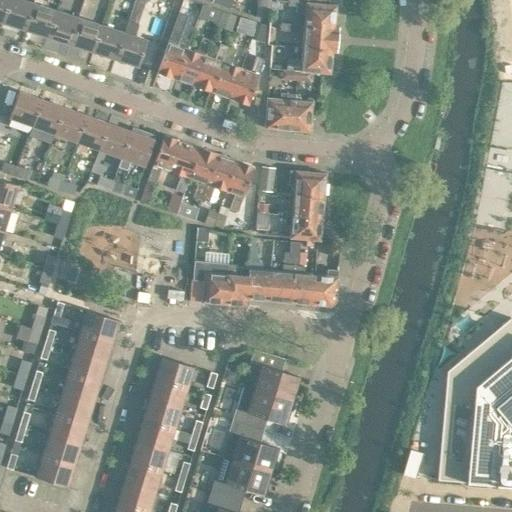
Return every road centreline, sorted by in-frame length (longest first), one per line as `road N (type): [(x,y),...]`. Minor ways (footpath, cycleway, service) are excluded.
road 1 (residential): [(350,330),(146,316),(84,511)]
road 2 (residential): [(1,59),(242,139),(374,151)]
road 3 (residential): [(293,511),(350,330)]
road 4 (residential): [(350,330),(384,197),(374,151)]
road 5 (residential): [(374,151),(410,100),(418,0)]
